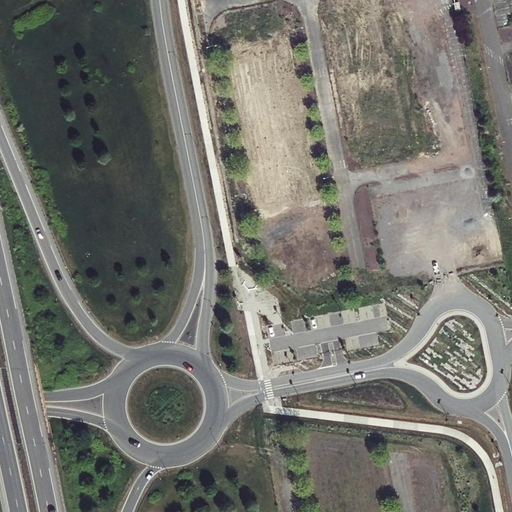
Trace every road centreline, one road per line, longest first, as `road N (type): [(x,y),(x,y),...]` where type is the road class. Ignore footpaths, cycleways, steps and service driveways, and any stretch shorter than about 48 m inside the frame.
road 1 (unclassified): [(496,378),(486,314),(451,303),(372,363),(266,386),(206,379)]
road 2 (trunk): [(144,362),(99,340),(70,301),(0,135)]
road 3 (unclassified): [(210,426),(249,401),(381,372),(410,374),(439,398),(463,405)]
road 4 (tertiary): [(204,242),(159,0)]
road 5 (trunk): [(48,511),(0,278)]
road 6 (tertiary): [(199,371),(195,346),(209,280),(204,242)]
road 7 (trunk): [(0,413),(69,417),(127,438)]
road 8 (tertiary): [(204,242),(190,307),(153,358)]
road 9 (trunk): [(122,382),(70,397),(0,398)]
